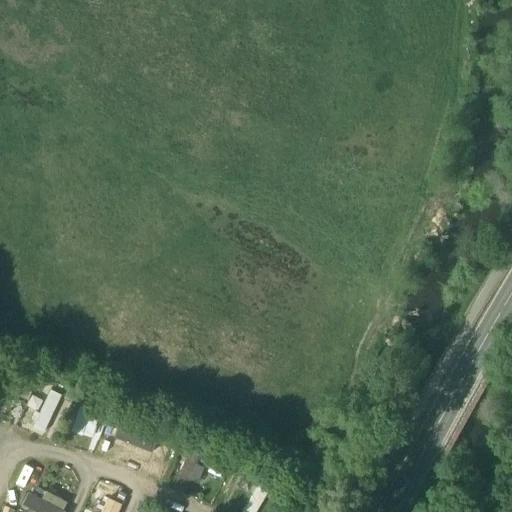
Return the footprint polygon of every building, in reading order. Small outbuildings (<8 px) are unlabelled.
[(44,432),(62,393),(49,387),(31,427),(44,432)] [(72,430),(97,440),(107,416),(82,406),(72,430)] [(113,421),(106,442),(126,448),(133,428),(113,421)] [(139,452),(162,460),(169,441),(146,433),(139,452)] [(194,485),(204,456),(187,450),(177,479),(194,485)] [(256,511),(266,487),(255,483),(243,511),(256,511)] [(22,507),(35,511),(63,511),(68,499),(44,491),(42,497),(27,492),(22,507)]
